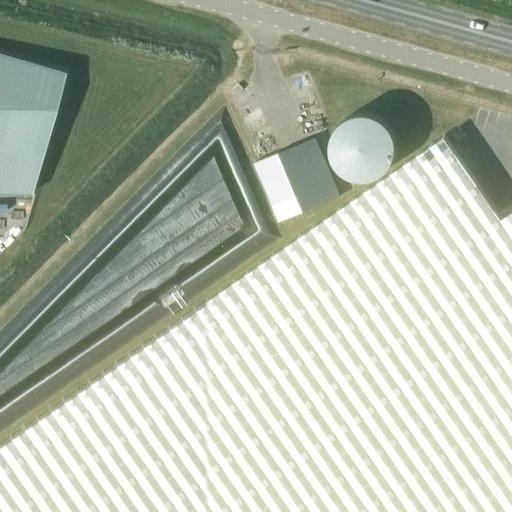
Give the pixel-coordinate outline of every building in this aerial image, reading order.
[(0,55),(0,192),(31,193),(31,192),(28,192),(61,72),(0,55)] [(331,145),(333,155),(338,165),(346,172),(356,177),(367,178),(377,175),(386,169),(393,160),(396,150),(396,139),(393,129),(386,121),(377,115),(367,112),(356,113),(346,117),(338,125),(333,134),(331,145)] [(458,142),(466,136),(459,126),(451,132),(458,142)] [(511,511),(511,227),(504,216),(445,135),(0,444),(0,511),(511,511)] [(268,197),(278,221),(338,195),(315,138),(255,162),(268,197)]
